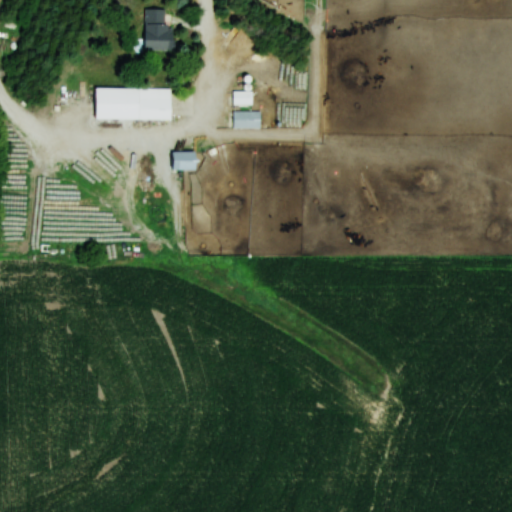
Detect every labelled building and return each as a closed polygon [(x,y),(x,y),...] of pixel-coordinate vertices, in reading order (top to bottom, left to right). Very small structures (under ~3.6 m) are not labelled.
[(143,51),(166,51),(166,9),(143,9),(143,51)] [(98,90),(172,89),(173,123),(98,125),(98,90)] [(232,106),(248,106),(248,92),(232,92),(232,106)] [(231,128),(259,128),(259,111),(231,111),(231,128)] [(170,171),(194,171),(194,153),(170,153),(170,171)]
